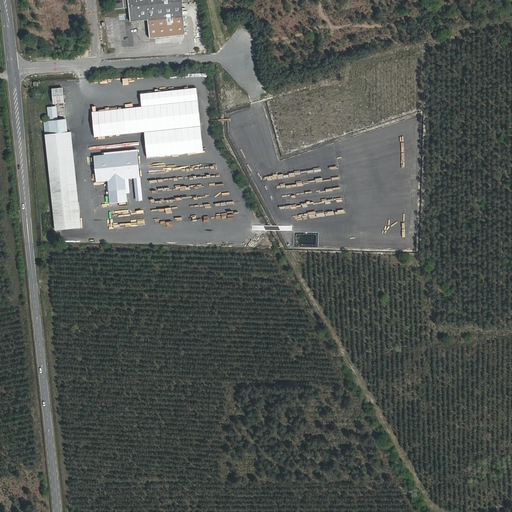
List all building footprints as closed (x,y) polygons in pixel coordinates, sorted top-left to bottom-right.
[(113,0),(114,9),(129,8),(128,0),(113,0)] [(128,0),(129,8),(131,22),(148,20),(150,38),(185,35),(181,0),(128,0)] [(52,88),(53,103),(63,103),(62,88),(52,88)] [(93,111),(95,137),(144,132),(147,157),(204,151),(197,88),(141,93),(142,106),(93,111)] [(53,108),(55,123),(64,122),(63,107),(53,108)] [(50,123),(51,142),(69,141),(68,135),(73,134),(72,121),(64,122),(55,123),(50,123)] [(51,142),(59,232),(81,230),(73,134),(68,135),(69,141),(51,142)] [(138,152),(95,155),(95,165),(96,172),(97,181),(108,180),(109,190),(110,203),(127,202),(125,179),(140,178),(138,152)] [(95,155),(87,156),(88,165),(95,165),(95,155)] [(96,172),(89,172),(90,182),(97,181),(96,172)] [(255,226),(253,228),(257,235),(265,229),(252,209),(247,212),(251,219),(250,219),(255,226)]
